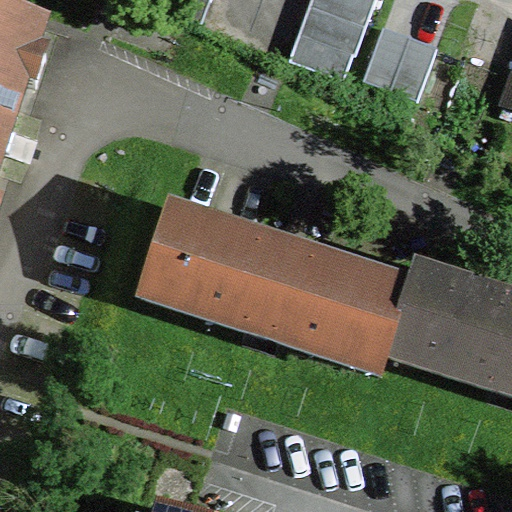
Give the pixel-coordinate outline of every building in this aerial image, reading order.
[(151,0),(149,7),(202,27),(211,0),(151,0)] [(376,0),(313,0),(311,8),(367,28),(377,0),(376,0)] [(311,8),(300,36),(354,55),(357,56),(367,28),(311,8)] [(37,57),(47,30),(0,14),(0,204),(0,203),(0,169),(28,87),(37,90),(47,60),(37,57)] [(438,50),(385,31),(365,85),(418,104),(438,50)] [(300,36),(290,64),(344,83),(354,55),(300,36)] [(511,82),(503,107),(511,109),(511,82)] [(410,291),(169,212),(141,297),(382,376),(388,357),(410,291)] [(511,397),(511,303),(415,272),(410,291),(388,357),(511,397)]
